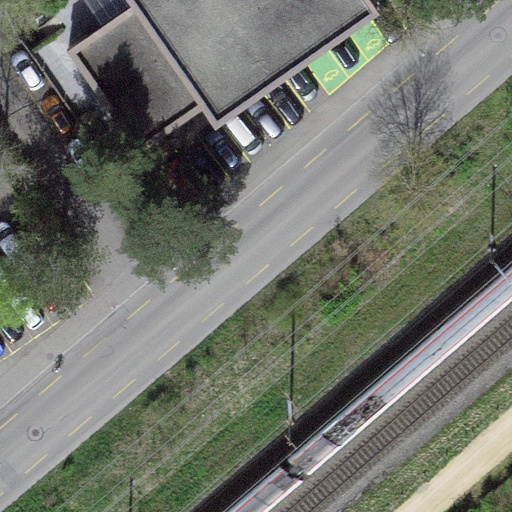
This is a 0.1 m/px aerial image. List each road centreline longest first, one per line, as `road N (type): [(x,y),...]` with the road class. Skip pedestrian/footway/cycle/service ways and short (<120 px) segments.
road 1 (unclassified): [(0,456),(511,19)]
road 2 (track): [(408,511),(511,422)]
